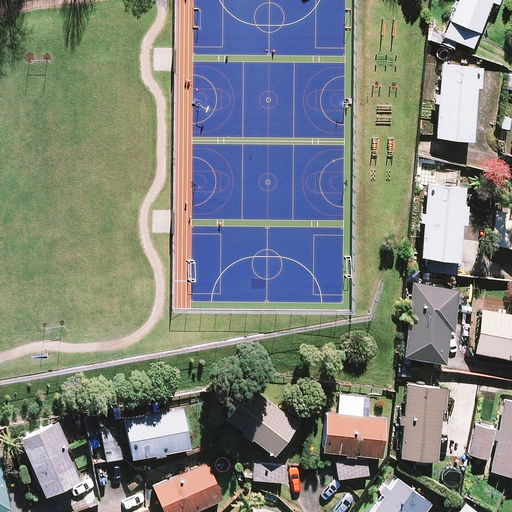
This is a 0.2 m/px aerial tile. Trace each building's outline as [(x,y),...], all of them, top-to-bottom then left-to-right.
[(458,0),(443,39),(472,51),(491,4),(498,7),(500,0),(458,0)] [(478,70),(443,67),(436,142),(471,145),(478,70)] [(465,190),(426,188),(421,263),(460,265),(465,190)] [(511,218),(497,216),(493,250),(511,252),(511,218)] [(457,292),(413,287),(403,361),(444,366),(448,334),(451,334),(457,292)] [(511,318),(483,313),(475,356),(511,362),(511,318)] [(441,387),(407,383),(399,443),(433,447),(441,387)] [(298,425),(249,392),(226,425),(275,459),(298,425)] [(511,396),(503,394),(497,424),(491,456),(489,465),(511,469),(511,396)] [(189,452),(183,412),(125,421),(132,461),(189,452)] [(383,419),(325,414),(323,446),(380,450),(383,419)] [(493,424),(474,420),(467,449),(486,454),(493,424)] [(82,485),(57,426),(20,442),(45,500),(82,485)] [(122,461),(116,431),(102,434),(108,464),(122,461)] [(367,472),(366,456),(336,459),(337,475),(367,472)] [(164,511),(172,511),(187,506),(188,509),(200,504),(199,502),(220,493),(205,457),(151,478),(164,511)] [(284,463),(257,460),(256,476),(282,478),(284,463)] [(0,511),(9,511),(0,467),(0,511)] [(419,511),(430,498),(395,472),(364,511),(362,511),(361,511),(359,511),(419,511)] [(480,511),(465,501),(456,511),(480,511)]
